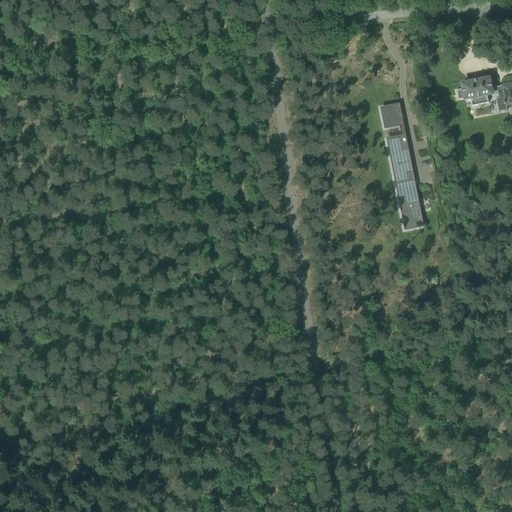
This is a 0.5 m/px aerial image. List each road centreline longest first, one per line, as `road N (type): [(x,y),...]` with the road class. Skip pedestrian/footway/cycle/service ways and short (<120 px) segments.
road 1 (track): [(265,346),(212,0)]
road 2 (track): [(0,395),(265,346)]
road 3 (track): [(0,54),(217,34)]
road 4 (residential): [(511,5),(314,19)]
road 5 (track): [(280,445),(161,485),(132,511)]
road 6 (track): [(149,371),(165,511)]
